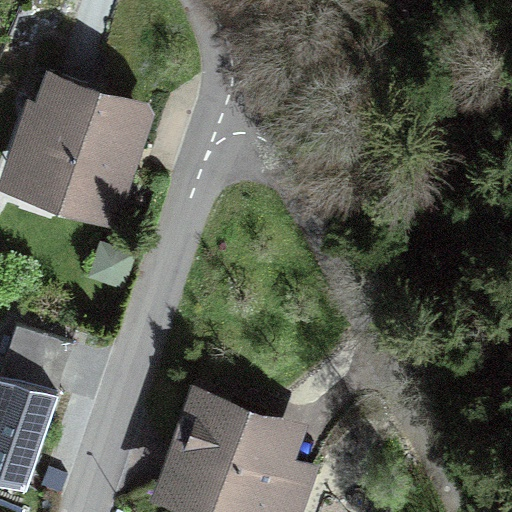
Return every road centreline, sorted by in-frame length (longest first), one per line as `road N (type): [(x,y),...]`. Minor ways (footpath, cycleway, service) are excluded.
road 1 (residential): [(240,59),(394,395),(459,511)]
road 2 (residential): [(87,511),(240,59)]
